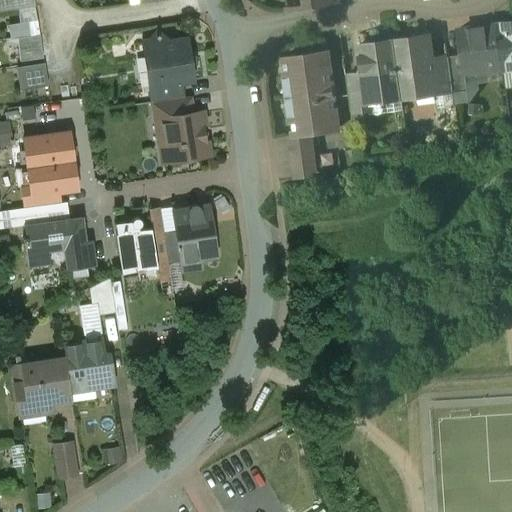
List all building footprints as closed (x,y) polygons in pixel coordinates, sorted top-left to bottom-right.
[(511,22),(494,25),(500,69),(511,67),(511,22)] [(494,25),(457,30),(460,55),(463,73),(464,73),(500,69),(494,25)] [(169,42),(157,33),(150,41),(142,42),(145,60),(153,59),(157,83),(157,85),(179,81),(192,79),(186,39),(169,42)] [(40,35),(17,38),(18,50),(41,47),(40,35)] [(426,35),(409,38),(407,42),(393,44),(393,40),(392,40),(400,97),(416,95),(417,103),(434,101),(433,93),(434,93),(430,59),(426,35)] [(392,40),(358,45),(360,56),(359,56),(359,58),(360,58),(361,67),(360,67),(360,69),(362,69),(362,73),(366,103),(367,102),(400,97),(392,40)] [(41,47),(18,50),(20,62),(43,58),(41,47)] [(326,51),(281,58),(292,135),(338,129),(333,96),(332,84),(331,84),(329,68),(328,68),(326,51)] [(460,55),(447,57),(452,91),(452,92),(467,90),(464,73),(463,73),(460,55)] [(447,57),(430,59),(434,93),(452,91),(447,57)] [(19,65),(21,87),(51,83),(48,62),(19,65)] [(362,73),(345,76),(350,111),(368,109),(367,102),(366,103),(362,73)] [(179,81),(157,85),(157,83),(149,85),(151,102),(182,97),(179,81)] [(182,97),(151,102),(154,121),(161,120),(161,118),(192,113),(189,96),(182,97)] [(192,113),(161,118),(161,120),(164,142),(162,144),(161,146),(160,148),(163,162),(205,155),(203,141),(204,141),(202,126),(201,127),(198,112),(192,113)] [(0,120),(0,145),(13,146),(14,121),(0,120)] [(69,133),(23,139),(27,167),(73,161),(69,133)] [(73,161),(27,167),(29,185),(20,187),(23,208),(60,203),(59,191),(77,188),(73,161)] [(196,206),(194,205),(192,206),(191,206),(189,208),(189,210),(173,213),(176,232),(163,234),(167,257),(168,261),(215,254),(208,207),(199,208),(198,207),(196,206)] [(82,217),(24,225),(25,237),(22,237),(27,267),(50,264),(48,251),(64,249),(67,270),(95,266),(91,240),(85,241),(82,217)] [(150,228),(138,230),(138,227),(139,226),(140,224),(140,222),(140,220),(138,218),(137,218),(135,217),(134,218),(133,218),(131,220),(131,222),(132,231),(115,234),(121,273),(138,270),(156,267),(155,259),(167,257),(163,234),(163,230),(151,232),(150,228)] [(156,267),(138,270),(139,279),(158,276),(156,267)] [(109,277),(88,288),(91,304),(97,303),(99,315),(115,312),(109,277)] [(100,341),(63,346),(65,358),(68,383),(92,380),(93,386),(113,383),(109,357),(103,358),(100,341)] [(65,358),(16,366),(19,383),(15,384),(18,409),(43,405),(44,413),(53,412),(52,404),(71,401),(68,383),(65,358)] [(70,443),(54,445),(59,478),(75,476),(70,443)] [(11,446),(0,447),(0,455),(12,454),(11,446)] [(11,480),(0,480),(0,494),(12,493),(11,480)]
